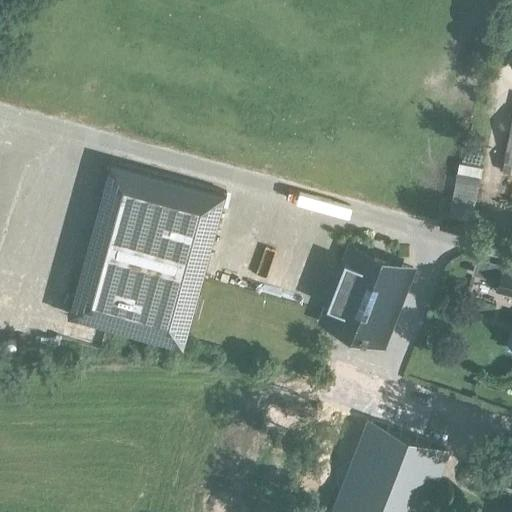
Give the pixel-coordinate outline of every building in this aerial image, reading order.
[(185,345),(227,190),(112,159),(70,313),(185,345)] [(471,208),(474,175),(453,173),(450,206),(471,208)] [(352,244),(323,319),(383,342),(392,319),(371,311),(382,282),(403,290),(412,267),(390,258),(387,264),(372,259),(375,252),(352,244)] [(511,267),(505,265),(497,290),(511,293),(511,267)] [(36,275),(34,285),(57,289),(58,279),(36,275)] [(413,511),(440,446),(366,416),(326,511),(413,511)] [(501,489),(496,501),(511,507),(511,510),(511,511),(511,486),(503,483),(501,489)]
